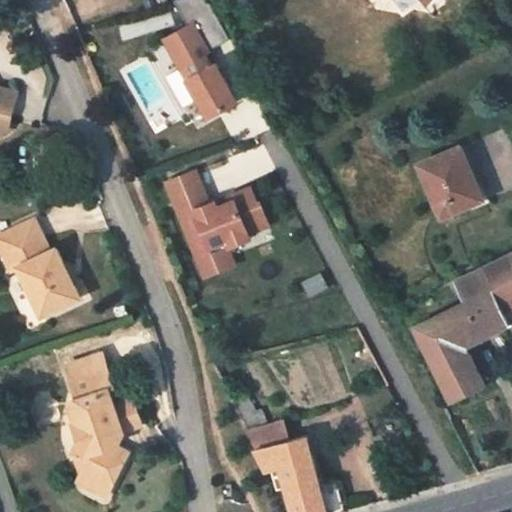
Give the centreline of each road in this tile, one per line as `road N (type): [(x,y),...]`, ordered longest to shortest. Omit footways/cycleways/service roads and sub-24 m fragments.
road 1 (residential): [(32,0),(172,333),(203,511)]
road 2 (unknown): [(260,91),(494,496)]
